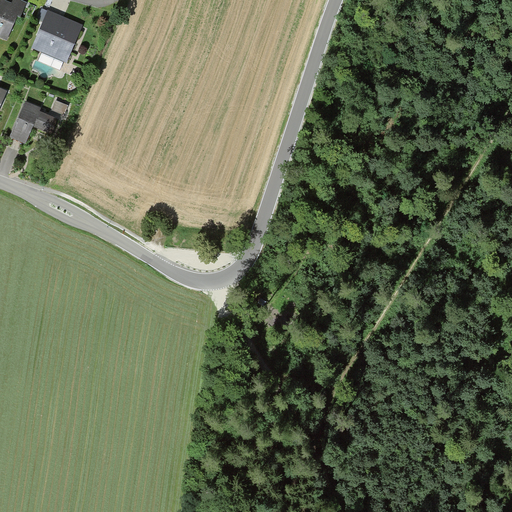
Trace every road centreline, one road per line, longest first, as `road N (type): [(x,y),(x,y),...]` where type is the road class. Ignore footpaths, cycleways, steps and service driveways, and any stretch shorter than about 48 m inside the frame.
road 1 (tertiary): [(336,0),(256,240),(228,278),(181,276),(0,181)]
road 2 (track): [(218,282),(224,309),(273,377),(340,373),(511,103)]
road 3 (track): [(190,511),(224,309)]
road 4 (track): [(273,377),(312,453),(340,373)]
